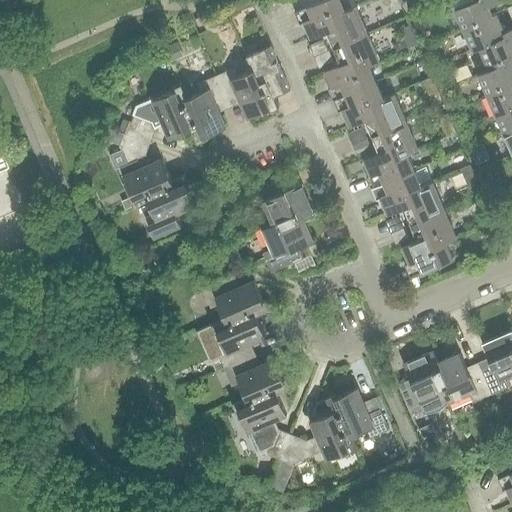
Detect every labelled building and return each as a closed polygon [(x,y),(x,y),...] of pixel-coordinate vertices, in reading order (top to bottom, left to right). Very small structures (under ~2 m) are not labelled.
[(30,0),(1,0),(0,1),(6,15),(32,4),(30,0)] [(340,0),(322,0),(295,12),(300,24),(304,22),(311,39),(327,32),(338,27),(333,16),(345,10),(340,0)] [(388,0),(393,12),(402,8),(401,5),(408,0),(388,0)] [(475,0),(455,9),(465,32),(479,25),(478,22),(492,15),(489,7),(504,1),(503,0),(475,0)] [(338,27),(327,32),(334,48),(368,34),(355,6),(345,10),(333,16),(338,27)] [(496,13),(492,15),(478,22),(479,25),(465,32),(473,51),(480,48),(480,47),(505,36),(504,32),(496,13)] [(418,45),(410,26),(401,30),(409,48),(418,45)] [(511,28),(504,32),(505,36),(480,47),(480,48),(489,69),(504,63),(503,60),(511,55),(511,28)] [(368,34),(334,48),(341,64),(352,60),(357,71),(369,66),(380,62),(368,34)] [(265,39),(258,42),(261,50),(269,47),(265,39)] [(166,49),(171,61),(183,55),(178,44),(166,49)] [(252,70),(258,83),(266,80),(274,97),(290,90),(270,46),(269,47),(261,50),(246,56),(252,70)] [(511,55),(503,60),(504,63),(489,69),(478,73),(488,96),(503,90),(501,86),(511,81),(511,55)] [(328,89),(333,101),(376,82),(369,66),(357,71),(352,60),(341,64),(325,71),(332,88),(328,89)] [(274,97),(266,80),(258,83),(252,70),(231,79),(228,71),(216,76),(228,102),(239,98),(248,118),(269,109),(270,112),(279,108),(274,97)] [(228,102),(216,76),(205,81),(208,89),(187,98),(193,112),(186,116),(191,130),(197,143),(206,139),(205,137),(226,127),(217,107),(228,102)] [(440,96),(432,77),(423,81),(431,100),(440,96)] [(488,96),(496,115),(511,107),(511,81),(501,86),(503,90),(488,96)] [(383,98),(376,82),(333,101),(345,129),(365,120),(376,115),(372,104),(383,98)] [(129,121),(125,133),(150,143),(156,129),(156,127),(163,124),(169,139),(191,130),(186,116),(193,112),(187,98),(181,85),(172,89),(174,91),(152,100),(156,109),(129,121)] [(394,94),(383,98),(372,104),(376,115),(365,120),(372,136),(406,122),(394,94)] [(511,107),(496,115),(504,133),(511,130),(511,107)] [(456,133),(448,114),(438,118),(446,137),(456,133)] [(372,136),(379,152),(391,148),(395,159),(407,154),(418,150),(406,122),(372,136)] [(145,158),(150,143),(125,133),(120,145),(132,172),(123,176),(133,197),(130,198),(134,207),(147,201),(161,194),(158,187),(172,180),(161,159),(141,168),(137,161),(145,158)] [(367,177),(372,189),(414,170),(407,154),(395,159),(391,148),(379,152),(364,159),(371,176),(367,177)] [(478,184),(470,165),(461,169),(469,188),(478,184)] [(421,186),(414,170),(372,189),(376,200),(381,198),(388,215),(403,208),(415,203),(410,192),(421,186)] [(185,174),(172,180),(158,187),(161,194),(147,201),(157,222),(149,225),(154,237),(180,226),(175,215),(196,206),(186,185),(189,183),(185,174)] [(287,191),(282,179),(250,193),(255,205),(264,202),(273,223),(287,217),(290,224),(304,219),(315,214),(302,184),(287,191)] [(432,182),(421,186),(410,192),(415,203),(403,208),(410,224),(444,210),(432,182)] [(126,210),(134,207),(130,198),(122,202),(126,210)] [(494,221),(486,202),(477,206),(485,225),(494,221)] [(456,238),(444,210),(410,224),(417,240),(429,236),(434,247),(446,242),(456,238)] [(271,272),(296,262),(303,259),(298,247),(313,241),(304,219),(290,224),(287,217),(273,223),(262,227),(274,257),(266,260),(271,272)] [(405,265),(410,277),(453,259),(446,242),(434,247),(429,236),(417,240),(402,247),(409,264),(405,265)] [(256,315),(270,309),(266,300),(263,302),(254,280),(239,287),(234,276),(202,289),(208,302),(216,298),(225,319),(225,320),(239,313),(242,321),(256,315)] [(218,357),(224,368),(250,357),(245,346),(266,337),(256,315),(242,321),(239,313),(225,320),(225,319),(211,325),(215,334),(218,333),(227,353),(218,357)] [(506,379),(511,376),(511,330),(482,343),(491,364),(480,368),(492,395),(510,387),(506,379)] [(428,400),(442,393),(437,379),(444,376),(439,362),(434,351),(404,364),(410,379),(399,384),(413,416),(431,408),(428,400)] [(492,395),(480,368),(469,373),(461,352),(439,362),(444,376),(437,379),(442,393),(447,404),(470,395),(473,403),(492,395)] [(237,376),(246,397),(260,392),(263,399),(277,393),(291,388),(287,379),(284,380),(275,359),(254,368),(250,357),(224,368),(229,380),(237,376)] [(326,398),(332,412),(338,426),(346,422),(352,436),(366,430),(370,438),(389,430),(375,398),(364,403),(357,388),(336,397),(335,394),(326,398)] [(239,411),(248,432),(250,431),(259,452),(266,449),(269,455),(280,460),(290,434),(276,429),(275,429),(272,422),(287,415),(277,393),(263,399),(260,392),(246,397),(232,403),(236,412),(239,411)] [(358,450),(352,436),(346,422),(338,426),(332,412),(310,421),(327,460),(348,451),(349,454),(358,450)] [(430,424),(418,428),(427,449),(438,444),(430,424)] [(290,434),(280,460),(292,465),(312,456),(305,440),(290,434)] [(511,501),(511,472),(498,479),(503,491),(507,489),(511,501)] [(287,484),(275,479),(272,487),(283,492),(287,484)]
